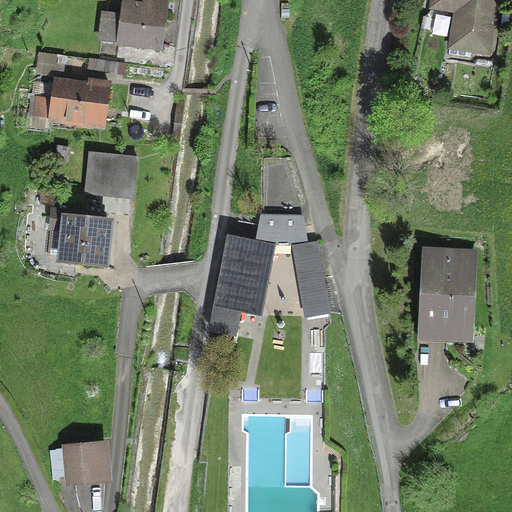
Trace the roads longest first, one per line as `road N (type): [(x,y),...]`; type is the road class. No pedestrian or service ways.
road 1 (residential): [(175,511),(255,0)]
road 2 (residential): [(261,0),(349,281)]
road 3 (residential): [(385,0),(349,281)]
road 4 (track): [(349,281),(398,511)]
